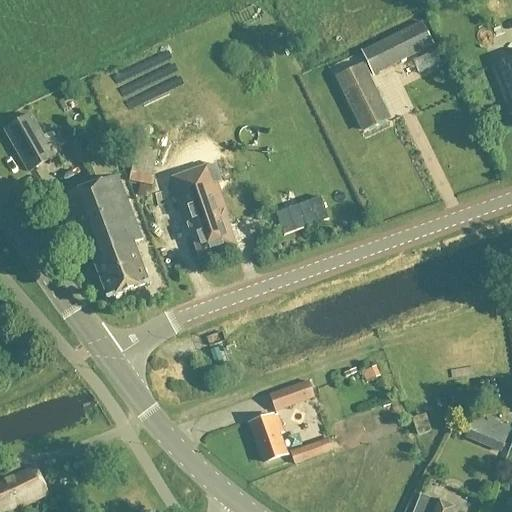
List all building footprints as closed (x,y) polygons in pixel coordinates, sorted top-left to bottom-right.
[(420,23),(360,53),(371,75),(431,46),(420,23)] [(434,51),(412,62),(418,74),(439,64),(434,51)] [(511,58),(490,68),(509,114),(511,112),(511,58)] [(387,119),(361,67),(336,79),(361,131),(387,119)] [(52,157),(41,137),(29,117),(3,132),(26,172),(52,158),(52,157)] [(116,177),(58,199),(82,261),(90,258),(106,301),(147,285),(132,244),(141,241),(116,177)] [(186,230),(190,228),(201,258),(231,248),(222,221),(221,217),(225,216),(214,186),(185,196),(180,183),(171,187),(186,230)] [(218,351),(210,354),(216,370),(224,368),(218,351)] [(274,413),(313,399),(307,383),(268,397),(274,413)] [(410,421),(416,437),(431,431),(424,415),(410,421)] [(276,417),(249,426),(262,464),(284,456),(277,435),(282,434),(276,417)] [(511,419),(502,417),(494,442),(511,447),(511,442),(511,419)] [(289,454),(293,465),(331,452),(327,441),(289,454)] [(33,468),(0,482),(0,511),(8,511),(46,495),(33,468)] [(454,511),(455,511),(434,502),(434,503),(419,497),(412,511),(454,511)]
